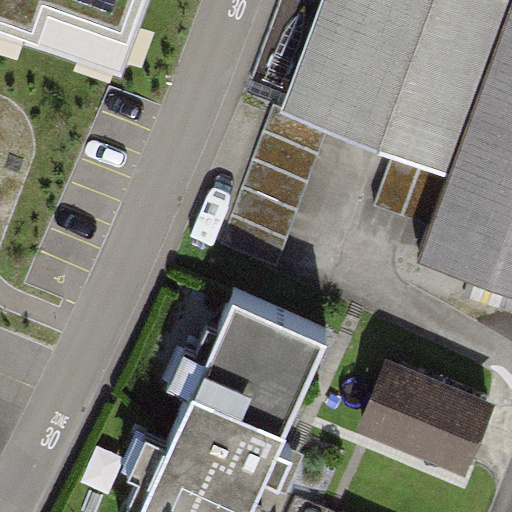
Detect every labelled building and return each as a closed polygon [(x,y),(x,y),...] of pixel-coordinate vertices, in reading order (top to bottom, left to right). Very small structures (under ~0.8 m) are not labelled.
[(0,0),(0,35),(124,82),(153,0),(0,0)] [(511,0),(315,0),(221,248),(284,272),(337,132),(439,171),(407,254),(511,293),(511,0)] [(328,329),(235,288),(135,511),(247,511),(261,481),(288,493),(306,453),(279,440),(328,329)] [(495,398),(387,353),(357,424),(466,469),(495,398)] [(104,435),(75,509),(84,511),(124,511),(167,400),(152,394),(132,445),(104,435)]
